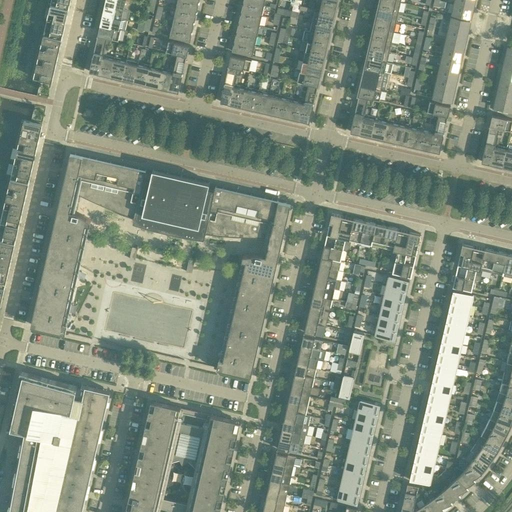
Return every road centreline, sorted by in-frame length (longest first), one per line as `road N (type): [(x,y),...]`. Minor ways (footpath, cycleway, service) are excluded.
road 1 (residential): [(379,511),(445,221)]
road 2 (residential): [(54,132),(316,194)]
road 3 (residential): [(54,132),(6,343)]
road 4 (residential): [(269,400),(316,194)]
road 5 (residential): [(458,171),(497,0)]
road 6 (residential): [(328,140),(360,0)]
road 7 (residential): [(109,511),(139,372)]
road 8 (residential): [(328,140),(195,109)]
road 9 (residential): [(139,372),(6,343)]
road 10 (residential): [(458,171),(328,140)]
road 11 (residential): [(269,400),(139,372)]
road 12 (residential): [(195,109),(66,79)]
road 13 (residential): [(316,194),(445,221)]
